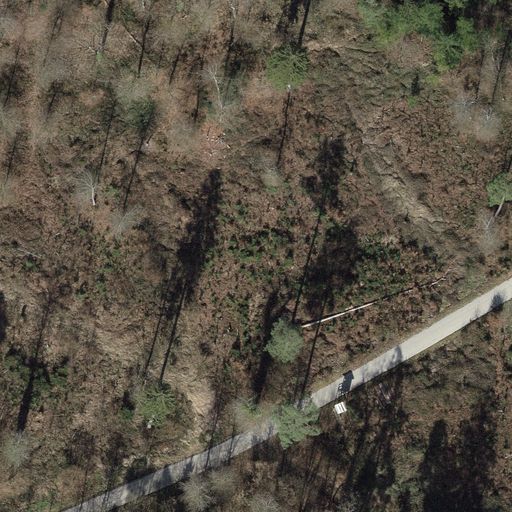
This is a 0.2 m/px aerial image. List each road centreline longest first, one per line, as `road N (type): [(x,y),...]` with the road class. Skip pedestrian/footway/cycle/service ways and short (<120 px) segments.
road 1 (track): [(511,286),(247,436),(83,511)]
road 2 (track): [(355,511),(247,436)]
